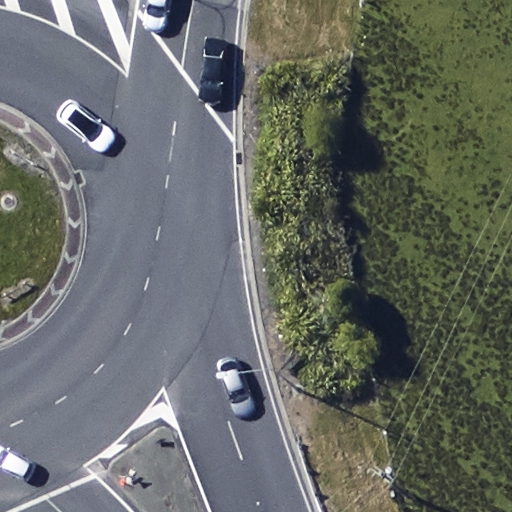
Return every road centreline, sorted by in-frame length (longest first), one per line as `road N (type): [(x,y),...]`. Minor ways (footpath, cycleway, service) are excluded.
road 1 (secondary): [(152,250),(260,511)]
road 2 (trunk): [(152,250),(133,317),(92,374),(64,396),(0,423)]
road 3 (trunk): [(0,41),(54,61),(94,92),(125,131),(145,177)]
road 4 (trunk): [(189,0),(145,177)]
